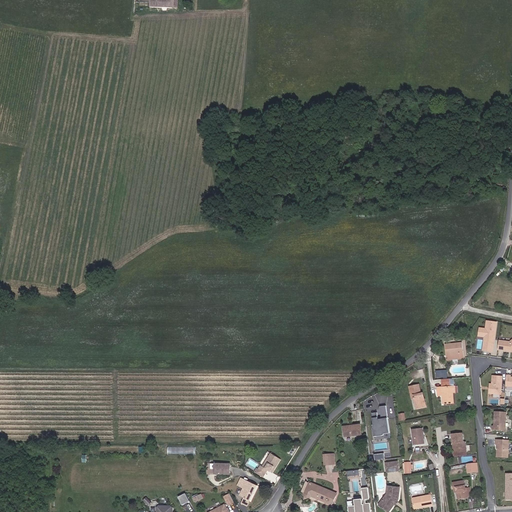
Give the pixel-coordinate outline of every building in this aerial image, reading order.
[(494,345),(497,323),(487,321),(486,329),(480,328),(479,336),(485,337),(484,341),(490,342),(489,345),(494,345)] [(493,351),(494,345),(489,345),(490,342),(484,341),(483,350),(493,351)] [(511,341),(511,342),(499,341),(498,350),(509,351),(509,350),(511,351),(511,352),(511,351),(511,341)] [(464,358),(462,343),(446,344),(447,356),(457,355),(458,359),(464,358)] [(501,394),(502,376),(493,375),(492,384),(490,384),(489,393),(501,394)] [(453,392),(453,387),(450,387),(450,379),(442,380),(442,387),(438,388),(438,396),(443,395),(443,404),(454,403),(453,392)] [(426,407),(423,393),(421,394),(419,385),(410,387),(411,396),(414,395),(415,398),(417,408),(426,407)] [(390,433),(386,406),(380,407),(382,420),(379,421),(377,413),(372,413),(374,429),(373,429),(374,437),(384,436),(384,434),(390,433)] [(505,431),(507,412),(495,411),(494,426),(493,426),(493,430),(505,431)] [(362,435),(361,425),(344,427),(345,437),(362,435)] [(424,443),(423,429),(412,430),(414,444),(424,443)] [(467,454),(466,442),(463,442),(463,434),(452,434),(453,443),(455,443),(456,452),(454,452),(454,455),(467,454)] [(508,457),(509,440),(497,440),(496,444),(498,444),(497,456),(508,457)] [(276,468),(281,460),(271,453),(263,466),(261,465),(260,467),(261,468),(259,469),(266,474),(268,470),(271,472),(274,467),(276,468)] [(399,471),(398,461),(386,463),(387,473),(399,471)] [(478,472),(477,463),(468,464),(469,472),(478,472)] [(230,474),(231,464),(215,464),(215,474),(230,474)] [(252,493),(253,492),(254,492),(258,486),(242,478),(238,486),(244,488),(240,496),(244,498),(250,501),(254,494),(252,493)] [(332,505),(337,494),(310,482),(310,483),(306,481),(302,492),(305,493),(305,495),(305,496),(306,497),(307,498),(309,498),(310,498),(311,497),(312,496),(332,505)] [(471,496),(470,488),(466,489),(466,485),(465,486),(464,481),(453,483),(455,489),(457,489),(457,492),(458,499),(466,498),(465,496),(467,495),(467,496),(471,496)] [(397,501),(399,499),(400,488),(388,486),(387,494),(379,505),(388,511),(389,511),(395,504),(397,501)] [(370,511),(369,503),(366,503),(365,500),(370,499),(368,487),(360,488),(361,498),(354,499),(354,505),(347,506),(348,511),(370,511)] [(190,501),(186,493),(179,497),(183,505),(190,501)] [(234,502),(230,493),(224,496),(229,505),(234,502)] [(433,505),(431,495),(412,498),(414,509),(433,505)]
